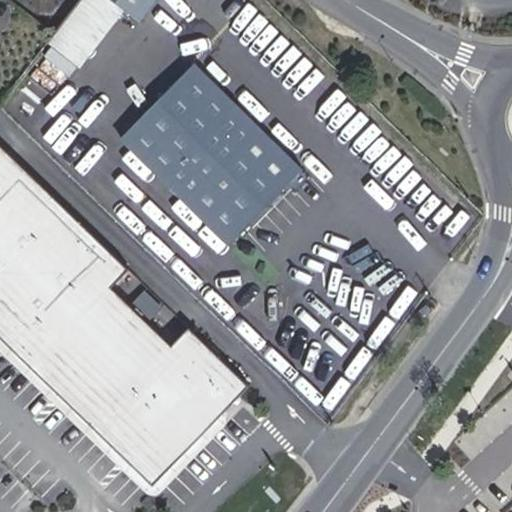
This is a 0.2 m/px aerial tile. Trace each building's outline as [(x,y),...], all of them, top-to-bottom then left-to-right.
[(122,10),(109,0),(79,0),(54,32),(47,42),(77,66),(122,10)] [(138,22),(154,0),(109,0),(122,10),(138,22)] [(228,245),(304,169),(196,62),(120,138),(228,245)] [(172,464),(250,384),(189,325),(171,343),(112,285),(129,267),(0,142),(0,333),(94,424),(111,406),(172,464)] [(155,482),(172,464),(111,406),(94,424),(155,482)]
